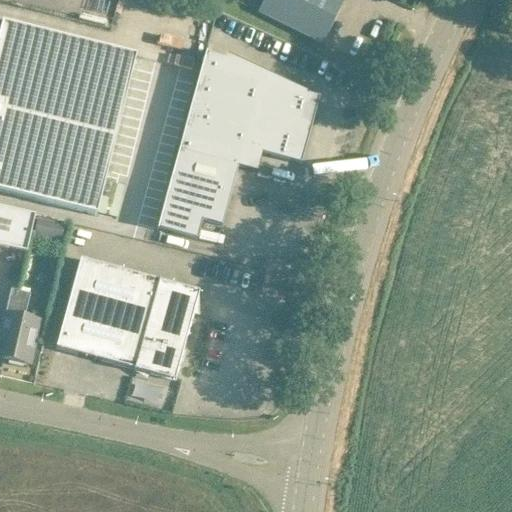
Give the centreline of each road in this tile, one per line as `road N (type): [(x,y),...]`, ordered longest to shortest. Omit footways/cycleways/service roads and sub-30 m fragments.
road 1 (tertiary): [(308,471),(333,342),(383,171),(458,0)]
road 2 (unclassified): [(308,471),(0,404)]
